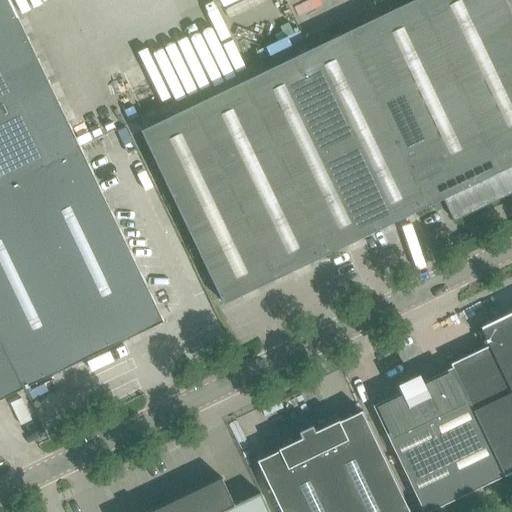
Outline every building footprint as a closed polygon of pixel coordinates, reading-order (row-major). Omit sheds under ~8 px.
[(0,0),(0,401),(164,324),(81,149),(9,0),(0,0)] [(420,0),(142,133),(224,306),(444,201),(454,223),(511,195),(511,18),(503,0),(420,0)] [(491,352),(453,370),(504,478),(511,474),(511,315),(481,330),(491,352)] [(422,511),(432,511),(504,478),(453,370),(422,384),(420,381),(402,389),(404,393),(373,408),(422,511)] [(281,511),(409,511),(362,413),(317,434),(314,427),(299,434),(303,441),(258,463),(281,511)] [(267,511),(260,495),(234,507),(222,480),(154,511),(267,511)]
